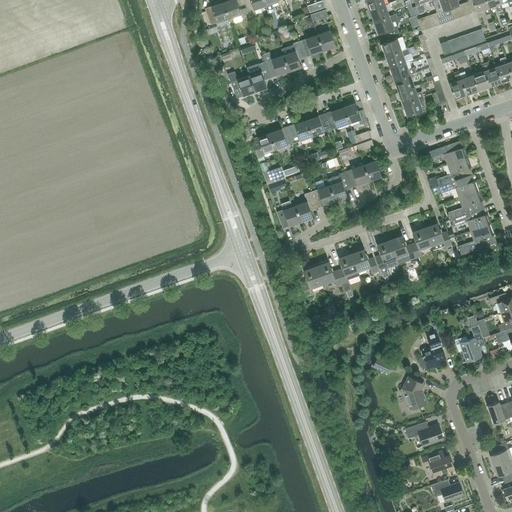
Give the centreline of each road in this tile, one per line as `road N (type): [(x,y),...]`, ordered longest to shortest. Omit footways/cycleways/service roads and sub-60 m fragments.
road 1 (residential): [(414,139),(430,203),(304,248),(301,239),(397,180),(384,139)]
road 2 (unclassified): [(0,338),(238,253)]
road 3 (residential): [(366,83),(255,121),(251,114),(354,50)]
road 4 (tertiary): [(336,511),(262,306)]
road 5 (residential): [(511,365),(460,381),(450,393),(490,511)]
road 6 (tertiary): [(222,194),(172,53)]
